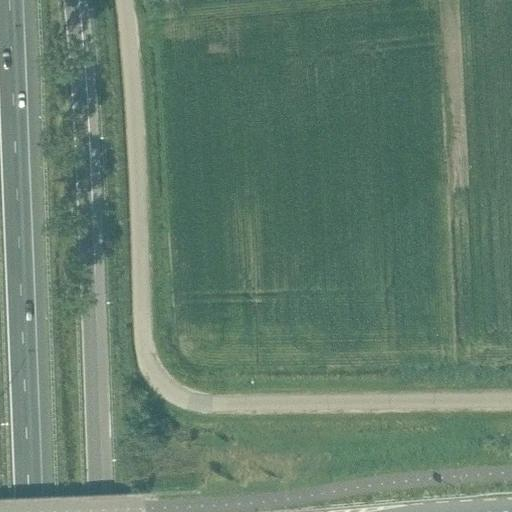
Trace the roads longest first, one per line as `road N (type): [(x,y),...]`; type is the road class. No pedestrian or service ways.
road 1 (unclassified): [(511,399),(208,402),(161,384),(142,342),(131,0)]
road 2 (motorway): [(96,511),(72,0)]
road 3 (motorway): [(28,511),(7,0)]
